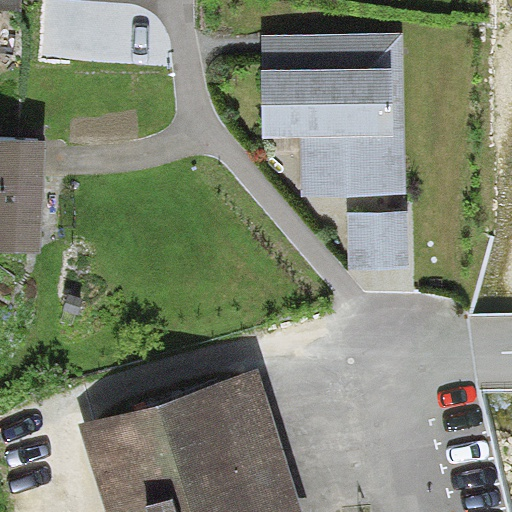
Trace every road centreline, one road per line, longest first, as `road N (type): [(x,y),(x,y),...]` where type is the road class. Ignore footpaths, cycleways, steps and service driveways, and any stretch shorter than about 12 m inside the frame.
road 1 (residential): [(188,0),(190,30),(246,173),(405,359)]
road 2 (residential): [(432,511),(405,359)]
